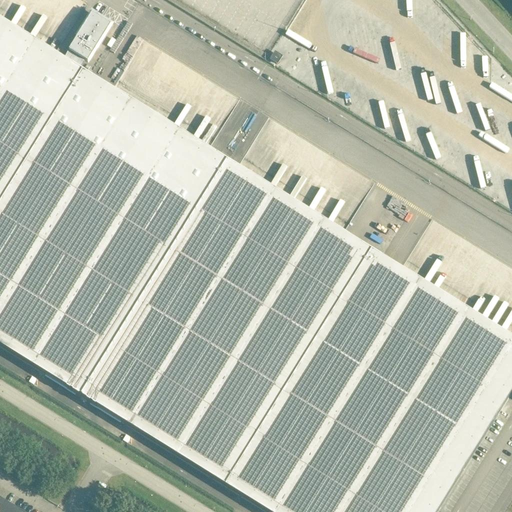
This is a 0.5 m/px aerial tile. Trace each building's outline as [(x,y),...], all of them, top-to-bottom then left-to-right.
[(177,0),(271,55),(303,0),(177,0)] [(81,59),(88,64),(111,26),(92,14),(69,52),(73,54),(68,62),(65,59),(63,61),(75,69),(81,59)] [(75,69),(63,61),(0,22),(0,347),(264,511),(438,511),(511,393),(511,340),(351,240),(75,69)] [(274,54),(270,60),(277,65),(281,58),(274,54)] [(22,511),(0,498),(0,511),(22,511)]
